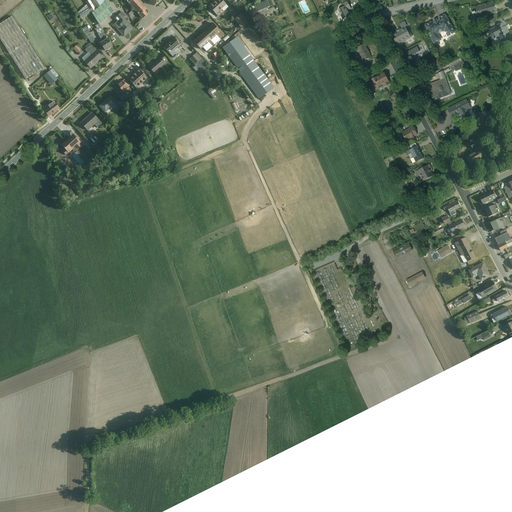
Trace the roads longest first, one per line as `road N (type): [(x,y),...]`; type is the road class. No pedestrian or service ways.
road 1 (track): [(352,247),(392,335),(94,439),(87,511)]
road 2 (secondary): [(189,0),(0,173)]
road 3 (residential): [(463,194),(369,17)]
